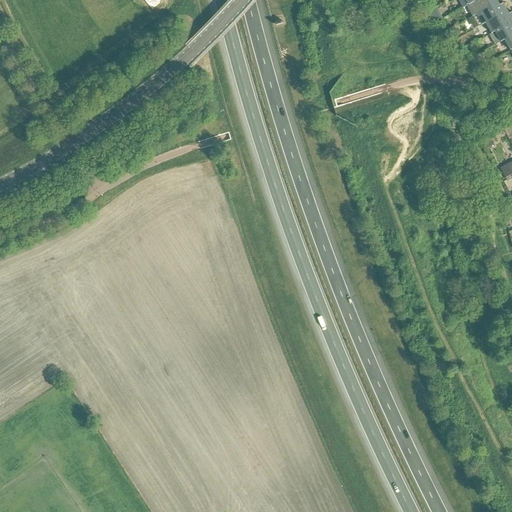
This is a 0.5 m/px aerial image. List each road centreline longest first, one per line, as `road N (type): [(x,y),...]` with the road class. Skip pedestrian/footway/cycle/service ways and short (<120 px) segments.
road 1 (motorway): [(439,511),(342,298),(248,0)]
road 2 (motorway): [(221,0),(318,307),(410,511)]
road 3 (tertiary): [(242,0),(154,85),(0,185)]
